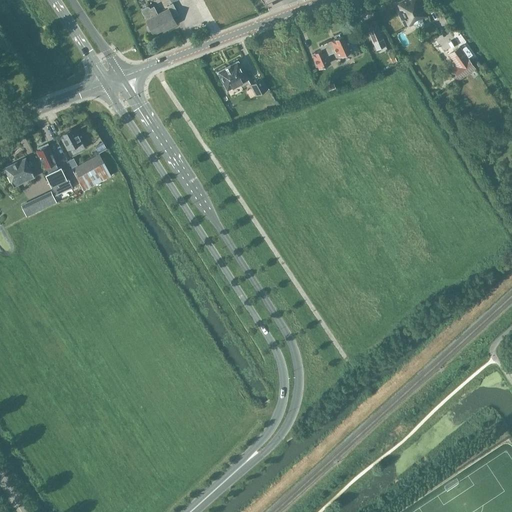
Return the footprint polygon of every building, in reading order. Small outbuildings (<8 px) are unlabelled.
[(422,28),(423,27),(424,24),(422,19),(427,16),(423,10),(424,9),(419,0),(403,0),(394,5),(405,27),(414,23),(417,27),(420,29),(422,28)] [(153,34),(167,26),(168,28),(177,24),(173,17),(179,14),(173,3),(167,6),(168,9),(158,14),(154,6),(150,8),(149,7),(147,6),(142,9),(142,11),(147,20),(146,20),(149,25),(147,26),(147,27),(149,33),(151,33),(153,32),(153,34)] [(375,20),(365,25),(373,43),(383,39),(375,20)] [(331,40),(331,39),(319,44),(321,49),(315,52),(315,53),(312,54),(318,68),(331,62),(327,55),(334,52),(337,59),(343,56),(342,54),(354,49),(355,53),(359,51),(355,41),(351,43),(347,33),(343,35),(342,34),(341,32),(334,35),(335,37),(334,38),(335,38),(331,40)] [(448,55),(463,76),(475,68),(460,47),(448,55)] [(238,60),(217,72),(227,90),(248,79),(238,60)] [(262,78),(250,85),(255,95),(268,88),(262,78)] [(75,129),(72,131),(71,129),(63,133),(64,135),(61,137),(70,155),(85,147),(75,129)] [(67,178),(61,166),(58,167),(56,162),(48,144),(42,147),(42,146),(37,148),(38,149),(37,150),(46,170),(44,171),(45,173),(51,186),(55,195),(73,187),(69,177),(67,178)] [(98,154),(71,169),(81,186),(108,171),(98,154)] [(25,157),(4,168),(14,187),(21,183),(18,178),(26,175),(28,180),(35,177),(25,157)] [(74,158),(68,161),(72,168),(77,165),(74,158)] [(108,171),(81,186),(84,190),(110,176),(108,171)] [(51,191),(39,197),(40,200),(44,208),(56,202),(51,191)] [(35,203),(32,207),(35,212),(44,208),(40,200),(35,203)]
